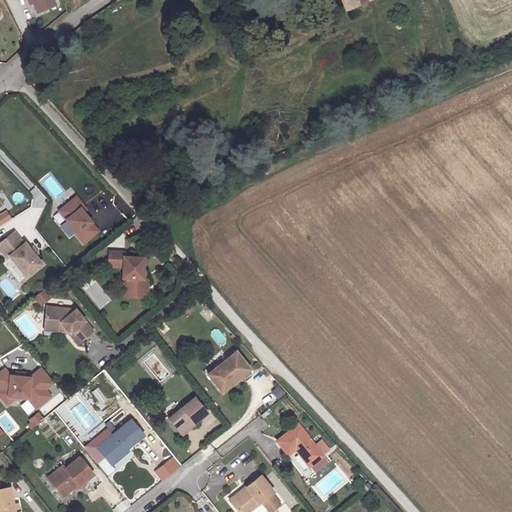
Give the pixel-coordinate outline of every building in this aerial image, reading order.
[(35,0),(35,1),(36,0),(38,0),(42,9),(60,1),(59,0),(35,0)] [(45,209),(49,197),(37,192),(32,205),(45,209)] [(83,206),(76,197),(59,211),(77,233),(76,234),(83,243),(98,231),(91,222),(80,208),(83,206)] [(6,212),(0,215),(0,225),(10,219),(6,212)] [(24,243),(14,231),(0,242),(0,248),(7,257),(10,255),(28,277),(43,263),(35,254),(30,249),(25,242),(24,243)] [(126,251),(110,250),(110,265),(124,266),(124,288),(127,288),(127,296),(149,297),(150,277),(145,276),(145,256),(126,255),(126,251)] [(37,294),(41,298),(48,292),(45,288),(37,294)] [(41,298),(44,302),(51,296),(48,292),(41,298)] [(48,304),(46,322),(65,324),(70,330),(79,341),(94,329),(76,307),(48,304)] [(239,352),(212,373),(224,389),(236,381),(237,382),(246,376),(247,377),(254,372),(239,352)] [(0,390),(0,392),(5,398),(9,395),(18,395),(29,397),(37,407),(52,395),(47,388),(56,381),(44,366),(32,376),(12,374),(7,367),(0,372),(0,383),(3,388),(0,390)] [(273,390),(278,398),(285,394),(280,385),(273,390)] [(100,404),(107,400),(100,387),(93,390),(100,404)] [(8,403),(18,395),(9,395),(5,398),(8,403)] [(197,397),(170,419),(183,435),(210,413),(197,397)] [(32,428),(44,420),(40,413),(28,421),(32,428)] [(133,419),(115,434),(117,436),(106,444),(112,451),(106,456),(114,464),(127,454),(126,452),(146,435),(133,419)] [(112,422),(108,426),(113,432),(117,428),(112,422)] [(279,444),(290,458),(297,453),(311,471),(326,459),(300,427),(279,444)] [(99,447),(106,456),(112,451),(106,444),(117,436),(115,434),(99,447)] [(174,456),(155,470),(163,481),(182,467),(174,456)] [(66,468),(51,480),(62,496),(77,485),(79,486),(93,475),(80,458),(66,468)] [(49,478),(51,480),(66,468),(64,466),(49,478)] [(249,491),(231,504),(237,511),(252,511),(275,495),(262,478),(248,489),(249,491)] [(0,489),(0,511),(14,511),(13,506),(10,488),(0,489)]
